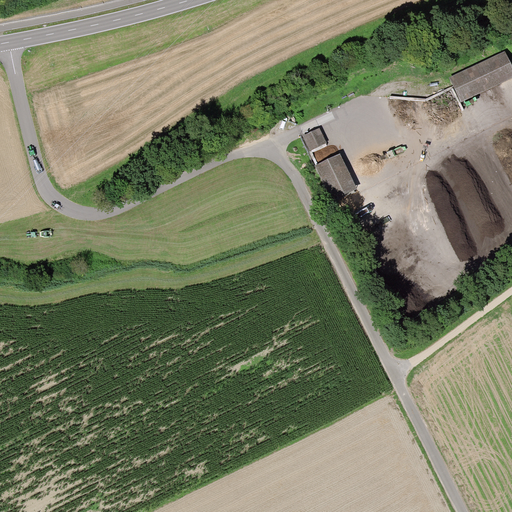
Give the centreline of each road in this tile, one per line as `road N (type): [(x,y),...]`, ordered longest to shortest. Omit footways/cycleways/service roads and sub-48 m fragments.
road 1 (unclassified): [(269,149),(283,160),(460,511)]
road 2 (residential): [(5,41),(40,176),(71,214),(97,215),(247,150),(269,149)]
road 3 (tertiary): [(188,0),(5,41)]
road 4 (track): [(511,288),(392,373)]
